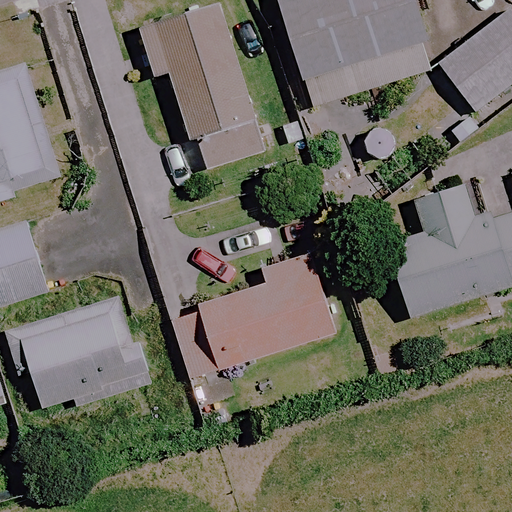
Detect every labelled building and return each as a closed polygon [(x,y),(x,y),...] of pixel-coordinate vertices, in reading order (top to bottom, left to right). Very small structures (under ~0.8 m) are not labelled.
[(424,41),(412,0),(275,0),(309,111),(418,78),(408,46),(424,41)] [(261,157),(213,11),(135,36),(154,96),(166,93),(183,146),(201,141),(211,173),(261,157)] [(511,86),(511,24),(508,20),(439,72),(472,116),(511,86)] [(0,200),(59,181),(22,69),(0,76),(0,200)] [(511,291),(511,210),(473,222),(463,188),(408,205),(419,238),(385,249),(408,324),(511,291)] [(0,310),(49,293),(24,224),(0,232),(0,310)] [(331,339),(309,272),(166,319),(189,386),(331,339)] [(128,346),(115,303),(7,335),(20,379),(28,377),(38,412),(73,402),(75,410),(152,387),(138,343),(128,346)]
